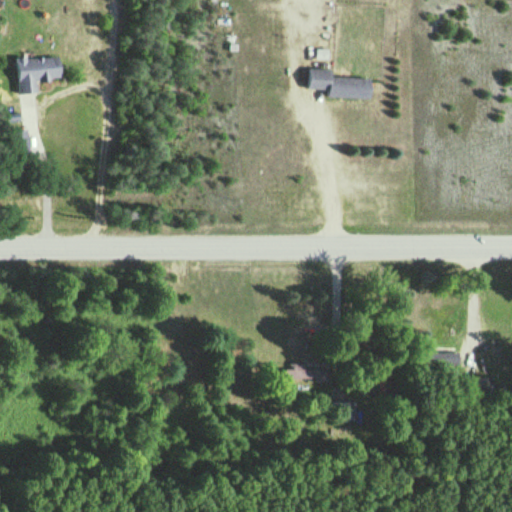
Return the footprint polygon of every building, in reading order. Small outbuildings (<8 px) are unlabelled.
[(33,93),(33,80),(56,79),(55,56),(13,58),(14,93),(33,93)] [(327,68),(304,68),(304,88),(323,88),(323,98),(365,98),(365,77),(327,77),(327,68)] [(6,156),(27,154),(25,129),(3,131),(6,156)] [(409,354),(409,365),(455,365),(455,354),(409,354)] [(302,368),(302,363),(290,363),(290,378),(324,378),(324,368),(302,368)] [(458,376),(458,396),(485,396),(485,376),(458,376)] [(354,421),(354,401),(328,401),(328,421),(354,421)]
